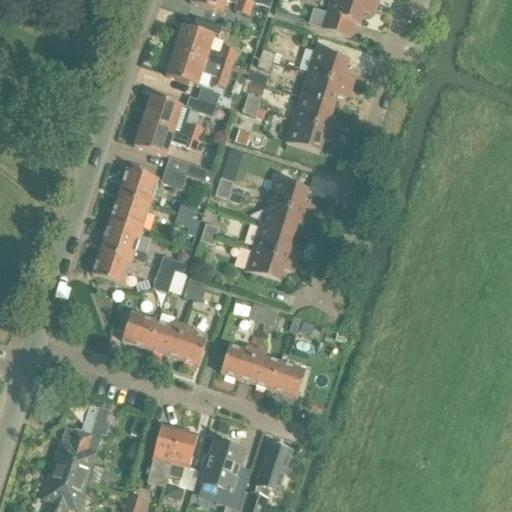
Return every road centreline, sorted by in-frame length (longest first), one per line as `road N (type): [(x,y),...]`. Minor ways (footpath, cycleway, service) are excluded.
road 1 (tertiary): [(29,346),(139,0)]
road 2 (residential): [(314,305),(414,0)]
road 3 (residential): [(310,437),(29,346)]
